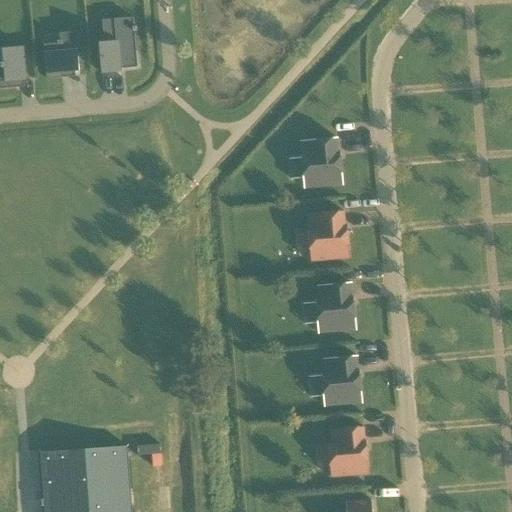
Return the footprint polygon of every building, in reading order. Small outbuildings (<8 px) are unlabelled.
[(99,43),(101,74),(121,72),(120,69),(137,67),(134,32),(137,32),(137,27),(134,27),(133,18),(113,19),(115,42),(99,43)] [(44,45),(47,79),(61,78),(61,73),(79,72),(76,42),(62,44),(62,41),(57,41),(57,44),(44,45)] [(0,89),(23,87),(23,80),(25,80),(23,47),(2,49),(3,63),(0,63),(1,69),(4,68),(5,81),(0,81),(0,89)] [(302,156),(304,188),(343,185),(340,152),(338,153),(337,138),(301,141),(302,156)] [(308,230),(311,263),(350,259),(347,227),(345,227),(344,213),(308,216),(309,230),(308,230)] [(315,301),(318,333),(357,330),(354,297),(352,297),(351,283),(318,286),(319,300),(315,301)] [(322,374),(325,407),(363,404),(360,371),(359,371),(358,357),(325,359),(326,374),(322,374)] [(328,445),(331,477),(369,474),(367,441),(365,442),(364,427),(331,430),(332,444),(328,445)] [(132,511),(128,447),(41,453),(45,511),(132,511)] [(372,511),(372,500),(346,503),(346,511),(372,511)]
